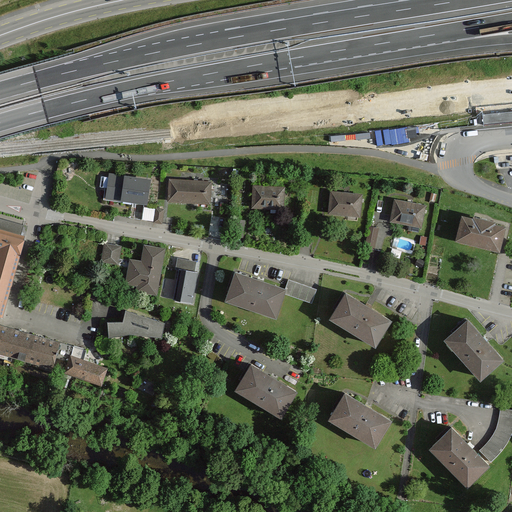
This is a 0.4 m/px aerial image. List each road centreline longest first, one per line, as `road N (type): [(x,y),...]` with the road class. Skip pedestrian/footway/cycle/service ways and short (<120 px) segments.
road 1 (residential): [(511,310),(0,202)]
road 2 (motorway): [(434,4),(156,52),(0,90)]
road 3 (motorway): [(0,122),(167,81),(419,37)]
road 4 (primary): [(126,0),(0,35)]
